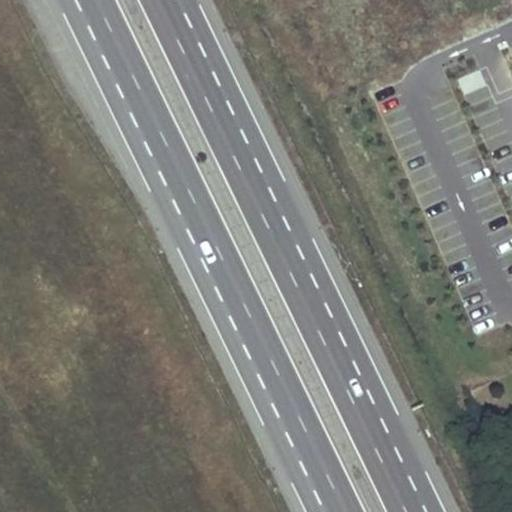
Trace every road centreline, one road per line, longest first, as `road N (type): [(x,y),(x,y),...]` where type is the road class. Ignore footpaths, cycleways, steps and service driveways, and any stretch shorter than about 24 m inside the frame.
road 1 (trunk): [(85,0),(336,511)]
road 2 (trunk): [(415,511),(173,0)]
